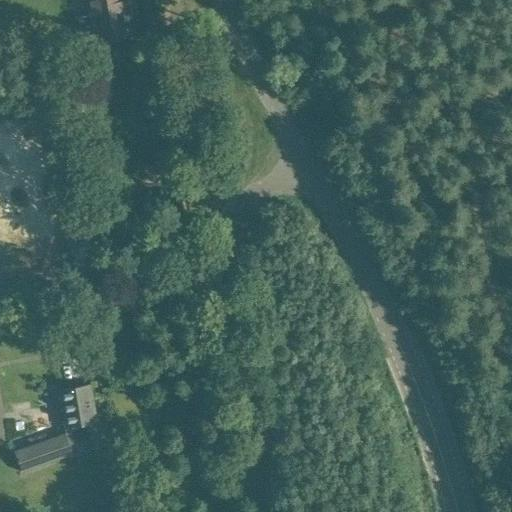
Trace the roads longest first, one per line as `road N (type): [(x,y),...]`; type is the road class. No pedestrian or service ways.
road 1 (unclassified): [(266,511),(220,259),(237,210),(301,153)]
road 2 (unclassified): [(453,511),(410,368),(301,153)]
road 3 (unclassified): [(301,153),(224,0)]
